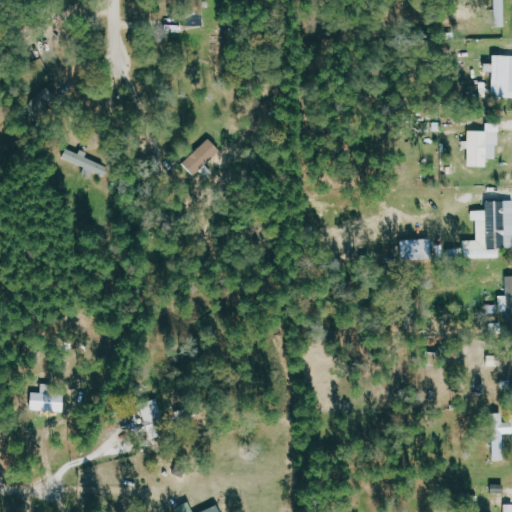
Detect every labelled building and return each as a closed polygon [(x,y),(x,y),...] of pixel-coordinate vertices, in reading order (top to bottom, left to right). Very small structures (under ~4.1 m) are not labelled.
[(495,0),(496,11),(508,11),(508,0),(495,0)] [(190,27),(206,27),(205,11),(189,11),(190,27)] [(511,98),(511,56),(497,56),(496,98),(511,98)] [(491,168),(491,159),(501,159),(501,132),(471,131),(471,141),(465,141),(465,149),(471,149),(471,167),(491,168)] [(208,140),(185,164),(198,177),(222,153),(208,140)] [(113,168),(70,150),(67,159),(109,177),(113,168)] [(511,201),(490,202),(490,211),(475,211),(475,221),(480,221),(480,241),(467,241),(468,259),(503,259),(503,249),(511,248),(511,201)] [(406,261),(438,260),(437,240),(405,241),(406,261)] [(511,276),(507,277),(507,296),(502,296),(502,312),(511,312),(511,323),(511,322),(511,276)] [(68,394),(59,394),(59,385),(44,385),(44,393),(35,393),(34,411),(68,412),(68,394)] [(153,440),(170,436),(163,406),(147,411),(153,440)] [(207,511),(196,511),(193,503),(180,508),(181,511),(224,511),(223,506),(207,511)]
